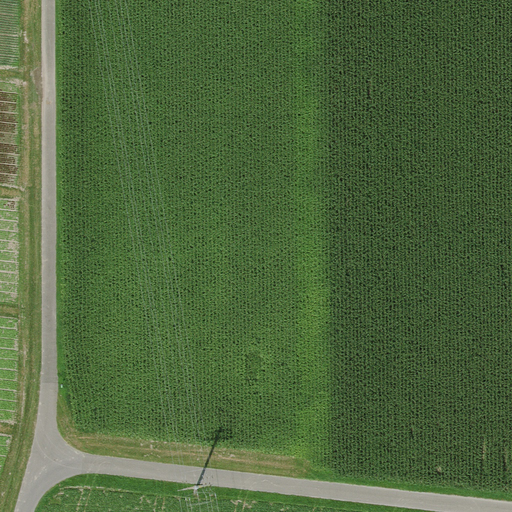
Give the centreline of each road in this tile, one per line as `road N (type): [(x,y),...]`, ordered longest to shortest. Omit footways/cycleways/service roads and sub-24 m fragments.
road 1 (unclassified): [(507,511),(44,460),(28,511)]
road 2 (track): [(44,460),(54,356),(53,0)]
